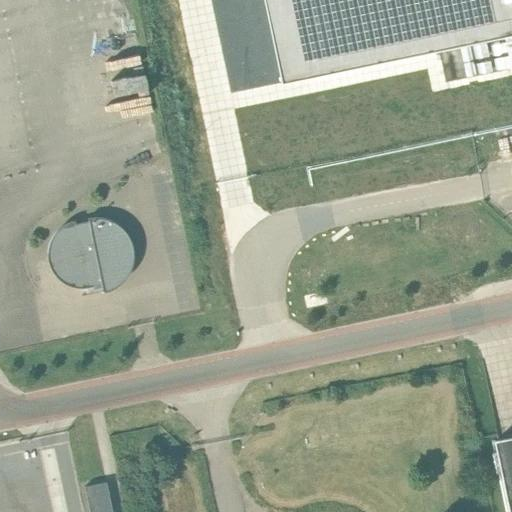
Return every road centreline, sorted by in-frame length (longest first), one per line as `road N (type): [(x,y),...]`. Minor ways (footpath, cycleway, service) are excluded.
road 1 (unclassified): [(511,308),(0,415)]
road 2 (unknown): [(256,361),(237,341),(236,270),(276,225),(511,165)]
road 3 (unknown): [(191,375),(220,511)]
